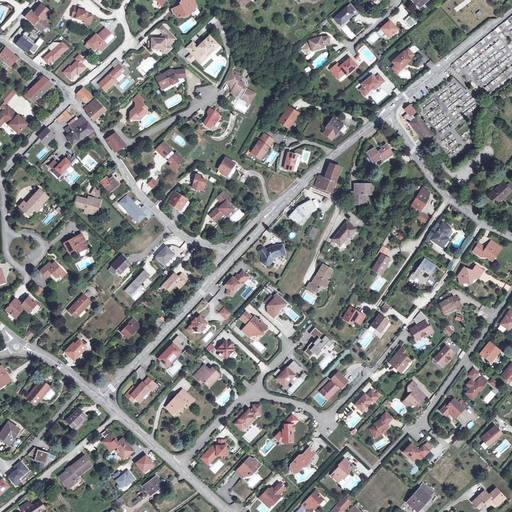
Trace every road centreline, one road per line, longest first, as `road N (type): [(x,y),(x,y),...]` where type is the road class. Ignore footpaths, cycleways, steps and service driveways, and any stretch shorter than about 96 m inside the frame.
road 1 (residential): [(386,113),(447,197),(511,235)]
road 2 (residential): [(101,136),(136,191),(172,227),(226,249)]
road 3 (residential): [(511,290),(414,430)]
road 4 (tertiary): [(386,113),(511,11)]
road 5 (tertiary): [(101,399),(206,284)]
road 6 (residential): [(118,414),(1,511)]
road 7 (residential): [(251,392),(302,404),(324,422),(370,372)]
road 8 (tertiary): [(274,207),(386,113)]
road 9 (residential): [(101,136),(116,125),(132,141),(210,92)]
road 10 (residential): [(70,95),(128,39),(117,13),(129,0)]
